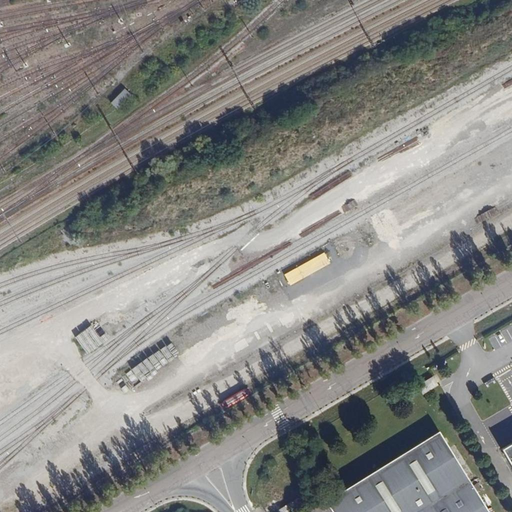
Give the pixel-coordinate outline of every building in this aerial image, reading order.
[(128,98),(122,92),(112,101),(119,108),(128,98)] [(290,285),(331,263),(325,252),(285,273),(290,285)] [(92,326),(75,337),(86,354),(103,343),(92,326)] [(433,377),(425,382),(430,389),(438,384),(433,377)] [(422,393),(430,389),(425,382),(418,386),(422,393)] [(321,436),(318,431),(309,436),(311,441),(321,436)] [(449,448),(439,431),(330,498),(338,511),(488,511),(477,492),(480,490),(477,483),(472,486),(449,448)] [(511,442),(502,449),(511,465),(511,442)] [(449,448),(472,486),(477,483),(479,482),(456,444),(449,448)] [(291,511),(303,505),(299,497),(278,509),(279,511),(291,511)]
